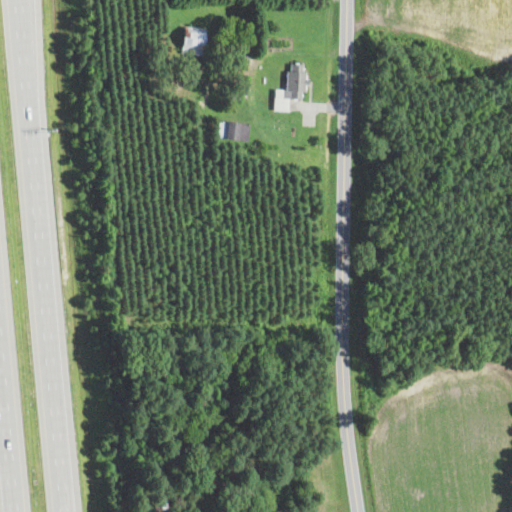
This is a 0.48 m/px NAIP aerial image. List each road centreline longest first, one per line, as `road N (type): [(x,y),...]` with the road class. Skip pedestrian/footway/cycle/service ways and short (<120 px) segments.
road 1 (motorway): [(65,511),(23,0)]
road 2 (residential): [(346,0),(343,399),(359,511)]
road 3 (motorway): [(0,332),(17,511)]
